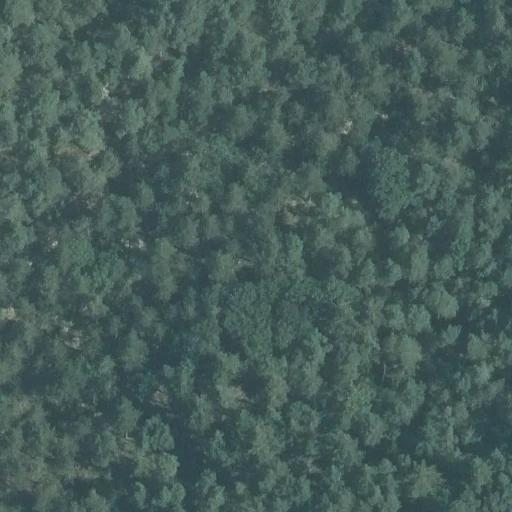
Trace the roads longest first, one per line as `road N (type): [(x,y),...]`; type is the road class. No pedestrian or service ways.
road 1 (track): [(420,0),(142,189)]
road 2 (track): [(142,189),(0,281)]
